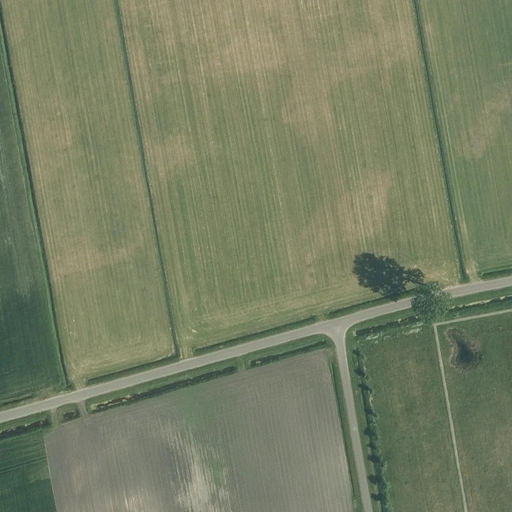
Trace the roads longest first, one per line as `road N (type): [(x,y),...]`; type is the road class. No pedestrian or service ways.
road 1 (unclassified): [(0,418),(335,323)]
road 2 (unclassified): [(368,511),(335,323)]
road 3 (unclassified): [(335,323),(511,280)]
